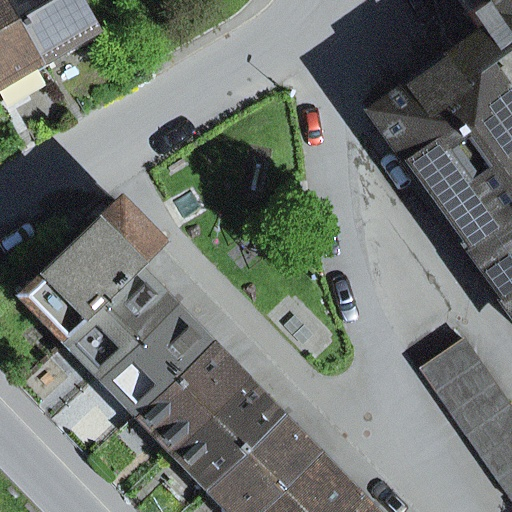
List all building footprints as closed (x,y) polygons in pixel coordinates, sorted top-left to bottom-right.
[(0,0),(0,81),(41,58),(6,0),(0,0)] [(90,29),(72,0),(6,0),(41,58),(90,29)] [(511,0),(495,0),(505,14),(494,21),(479,32),(368,112),(511,313),(511,0)] [(78,241),(19,297),(61,340),(133,270),(134,271),(159,247),(117,204),(103,217),(78,241)] [(133,270),(61,340),(97,378),(170,308),(134,271),(133,270)] [(170,308),(97,378),(134,416),(206,346),(170,308)] [(434,391),(478,361),(463,339),(419,369),(434,391)] [(206,346),(134,416),(170,454),(242,383),(206,346)] [(478,361),(434,391),(450,413),(493,383),(478,361)] [(242,383),(170,454),(206,491),(279,420),(242,383)] [(493,383),(450,413),(465,436),(509,406),(493,383)] [(480,458),(511,435),(511,410),(509,406),(465,436),(480,458)] [(279,420),(206,491),(226,511),(258,511),(315,457),(279,420)] [(511,435),(480,458),(496,480),(511,468),(511,435)] [(315,457),(258,511),(332,511),(351,495),(315,457)] [(511,468),(496,480),(511,502),(511,501),(511,468)] [(367,511),(351,495),(332,511),(367,511)]
